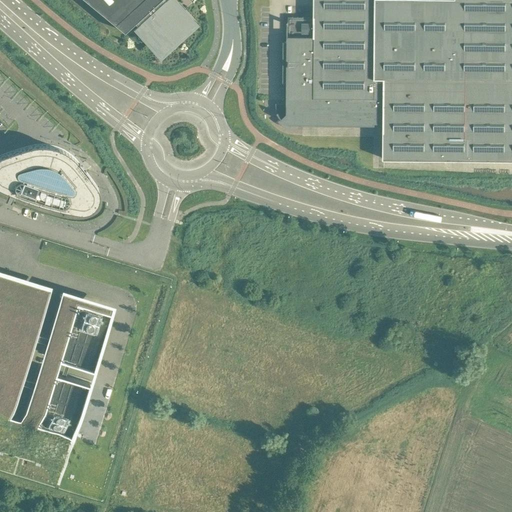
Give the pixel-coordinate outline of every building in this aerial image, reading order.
[(86,0),(124,31),(134,22),(158,48),(168,39),(165,35),(175,27),(178,30),(188,21),(180,12),(183,9),(179,4),(176,6),(169,0),(86,0)] [(285,115),(278,121),(283,125),(286,127),(291,128),(296,128),(296,124),(375,125),(375,122),(384,122),(383,158),(511,159),(511,0),(314,0),(314,36),(287,35),(287,110),(286,110),(285,110),(284,112),(284,114),(285,115)] [(86,171),(80,163),(79,164),(76,160),(74,158),(72,156),(68,153),(64,151),(62,150),(60,149),(57,148),(53,146),(48,145),(43,145),(41,145),(36,145),(31,146),(22,149),(12,152),(0,156),(0,186),(1,187),(11,192),(17,195),(18,194),(28,198),(42,202),(49,204),(56,206),(70,209),(81,211),(85,211),(86,210),(88,210),(89,209),(90,209),(92,208),(93,207),(94,206),(95,204),(96,203),(96,202),(97,200),(97,199),(98,197),(98,196),(98,194),(98,193),(98,191),(97,190),(97,188),(96,187),(85,172),(86,171)] [(0,445),(48,292),(22,284),(22,282),(10,279),(9,280),(0,277),(0,445)] [(73,440),(91,382),(86,381),(90,367),(95,369),(112,312),(60,295),(9,459),(61,475),(72,439),(73,440)]
